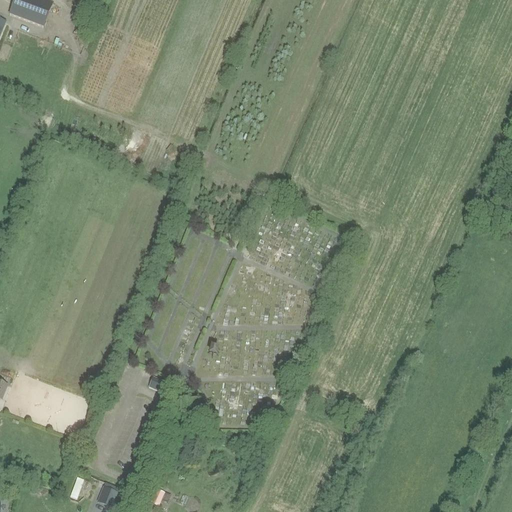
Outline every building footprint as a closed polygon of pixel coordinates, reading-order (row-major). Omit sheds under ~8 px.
[(53,3),(44,0),(15,0),(9,16),(44,29),(53,3)] [(15,66),(31,71),(39,46),(23,41),(15,66)] [(149,389),(164,396),(169,385),(153,379),(149,389)] [(0,400),(2,402),(8,386),(0,382),(0,400)] [(71,497),(78,500),(85,480),(79,478),(71,497)] [(111,490),(103,487),(100,495),(108,498),(105,506),(113,509),(118,493),(111,490)] [(158,507),(164,494),(157,491),(151,504),(158,507)]
